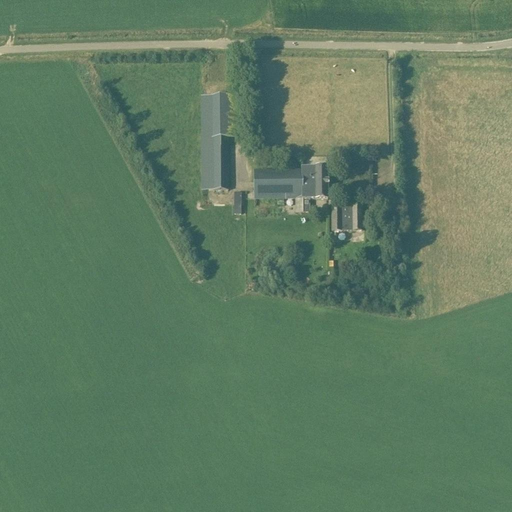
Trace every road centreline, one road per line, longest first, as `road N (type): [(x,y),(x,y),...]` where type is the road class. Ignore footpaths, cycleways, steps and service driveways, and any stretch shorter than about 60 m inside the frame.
road 1 (unclassified): [(0,49),(511,44)]
road 2 (unknown): [(254,45),(243,172),(257,182),(295,183)]
